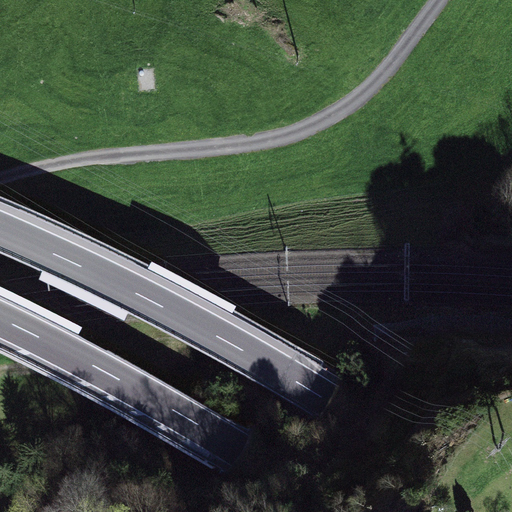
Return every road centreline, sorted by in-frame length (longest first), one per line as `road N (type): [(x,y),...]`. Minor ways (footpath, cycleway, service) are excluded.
road 1 (motorway): [(491,511),(278,370),(0,230)]
road 2 (track): [(0,178),(89,159),(258,143),(319,123),(369,88),(439,0)]
road 3 (motorway): [(0,320),(186,417),(329,511)]
